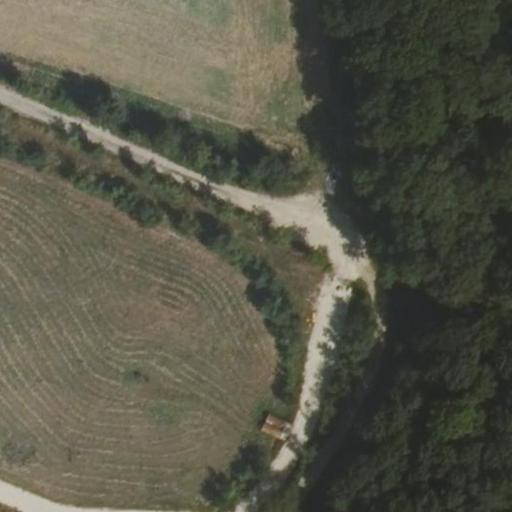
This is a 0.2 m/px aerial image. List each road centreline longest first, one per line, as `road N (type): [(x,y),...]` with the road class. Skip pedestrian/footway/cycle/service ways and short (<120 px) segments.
road 1 (track): [(285,511),(334,444),(386,335),(359,261),(0,97)]
road 2 (track): [(348,256),(286,458),(239,511)]
